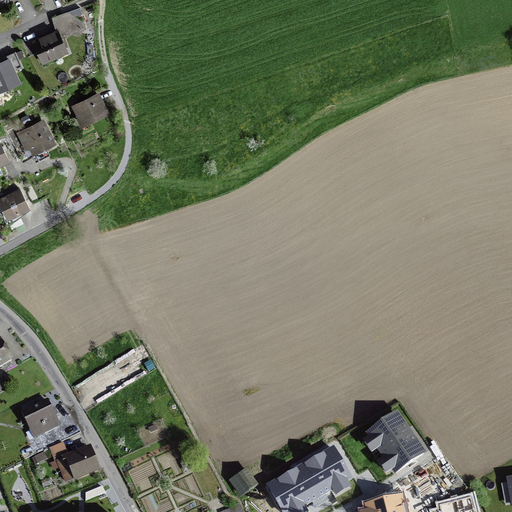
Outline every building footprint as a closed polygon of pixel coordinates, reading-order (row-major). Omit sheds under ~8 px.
[(43,62),(67,51),(58,31),(84,21),(68,12),(53,17),(57,31),(34,41),(43,62)] [(0,90),(20,82),(14,70),(22,66),(16,52),(0,58),(0,61),(0,62),(0,90)] [(82,125),(107,112),(97,94),(75,106),(80,115),(78,116),(82,125)] [(45,146),(54,142),(43,121),(19,134),(24,144),(28,142),(33,151),(44,145),(45,146)] [(0,173),(1,170),(0,167),(0,164),(9,159),(0,142),(0,173)] [(16,215),(30,208),(20,188),(0,197),(0,204),(5,215),(14,210),(16,215)] [(0,365),(11,359),(0,341),(0,340),(0,365)] [(37,436),(59,426),(47,401),(25,411),(37,436)] [(396,473),(423,454),(396,414),(369,433),(396,473)] [(98,468),(91,450),(83,453),(81,450),(57,460),(66,481),(98,468)] [(303,507),(333,490),(333,488),(350,478),(334,450),(269,488),(282,511),(291,511),(302,506),(303,507)] [(369,511),(403,511),(400,497),(367,506),(369,511)] [(440,511),(474,511),(471,498),(439,506),(440,511)]
